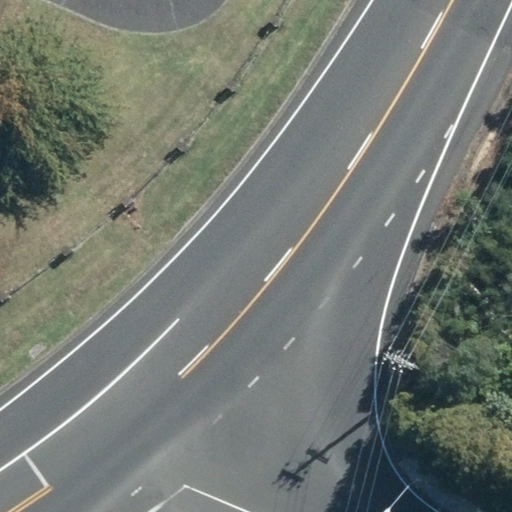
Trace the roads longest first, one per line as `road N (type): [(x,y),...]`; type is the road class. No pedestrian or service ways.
road 1 (secondary): [(124,434),(212,349),(286,261),(454,0)]
road 2 (unclassified): [(124,434),(236,511)]
road 3 (secondary): [(19,511),(124,434)]
